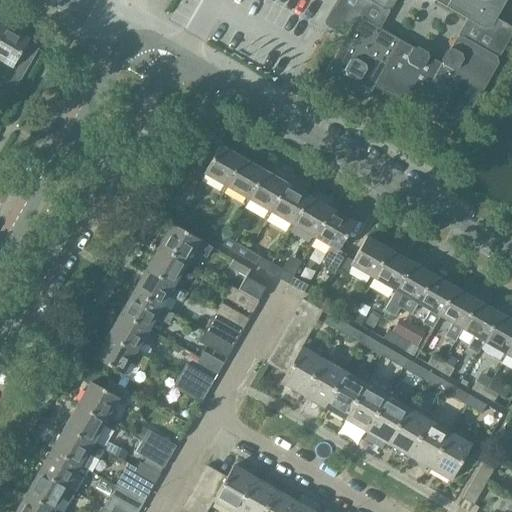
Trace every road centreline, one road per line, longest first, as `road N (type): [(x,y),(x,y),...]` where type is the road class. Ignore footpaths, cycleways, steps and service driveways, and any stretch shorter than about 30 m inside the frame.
road 1 (unclassified): [(511,251),(165,52)]
road 2 (tertiary): [(0,350),(165,52)]
road 3 (tertiary): [(120,52),(0,266)]
road 4 (residential): [(378,511),(213,416)]
